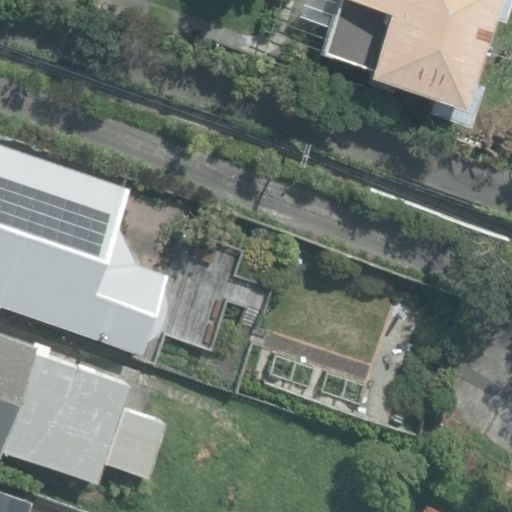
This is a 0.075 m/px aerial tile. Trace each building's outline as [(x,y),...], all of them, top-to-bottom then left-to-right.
[(422,102),(459,116),(473,79),(459,73),(481,10),(496,15),(501,0),(328,0),(313,45),(357,60),(355,65),(427,90),(422,102)] [(0,303),(135,349),(136,337),(157,316),(163,300),(159,280),(163,267),(132,257),(109,221),(122,182),(0,141),(0,303)] [(0,445),(88,476),(95,456),(137,470),(155,418),(114,404),(122,379),(26,346),(27,342),(0,332),(0,445)] [(0,511),(34,511),(36,510),(11,501),(14,492),(0,487),(0,511)] [(51,511),(87,511),(55,501),(51,511)]
